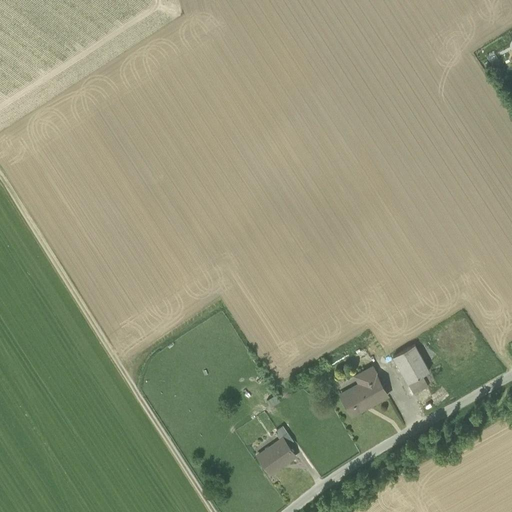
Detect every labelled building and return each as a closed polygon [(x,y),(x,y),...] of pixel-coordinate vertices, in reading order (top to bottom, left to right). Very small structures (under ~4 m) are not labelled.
[(392,356),(407,382),(421,375),(429,370),(414,344),(392,356)] [(341,395),(351,414),(387,394),(376,375),(375,375),(371,368),(360,374),(365,382),(341,395)] [(407,382),(414,394),(428,386),(421,375),(407,382)] [(283,438),(287,444),(293,440),(282,425),(276,430),(282,438),(283,438)] [(257,456),(270,473),(295,455),(287,444),(283,438),(282,438),(257,456)]
